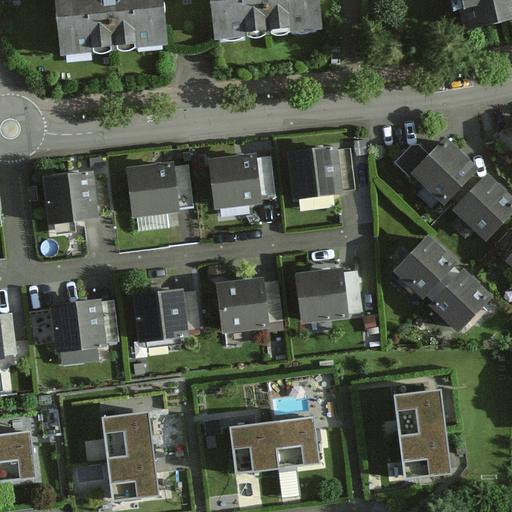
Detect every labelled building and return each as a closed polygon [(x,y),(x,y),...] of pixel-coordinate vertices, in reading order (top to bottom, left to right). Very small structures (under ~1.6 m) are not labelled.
[(163,0),(58,0),(65,67),(169,58),(163,0)] [(320,0),(219,0),(224,49),(324,40),(320,0)] [(511,24),(511,0),(461,0),(470,34),(511,24)] [(459,204),(490,172),(456,140),(425,172),(459,204)] [(339,149),(292,155),(299,203),(345,197),(339,149)] [(260,157),(213,163),(219,212),(266,206),(260,157)] [(178,165),(132,170),(138,219),(184,213),(178,165)] [(97,175),(50,181),(56,229),(103,224),(97,175)] [(497,243),(511,227),(511,190),(498,177),(465,212),(497,243)] [(465,268),(432,236),(399,271),(432,303),(465,268)] [(350,272),(303,278),(309,327),(356,321),(350,272)] [(467,339),(502,303),(471,274),(437,310),(467,339)] [(270,281),(223,287),(229,335),(276,330),(270,281)] [(187,293),(140,299),(146,347),(193,341),(187,293)] [(101,303),(55,309),(61,358),(107,352),(101,303)] [(396,398),(401,441),(446,435),(441,393),(396,398)] [(105,418),(110,459),(155,453),(151,413),(105,418)] [(315,419),(274,424),(280,471),(320,466),(315,419)] [(274,424),(234,429),(240,476),(280,471),(274,424)] [(0,481),(37,477),(32,432),(0,435),(0,481)] [(401,441),(406,484),(451,478),(446,435),(401,441)] [(110,459),(114,499),(160,494),(155,453),(110,459)]
